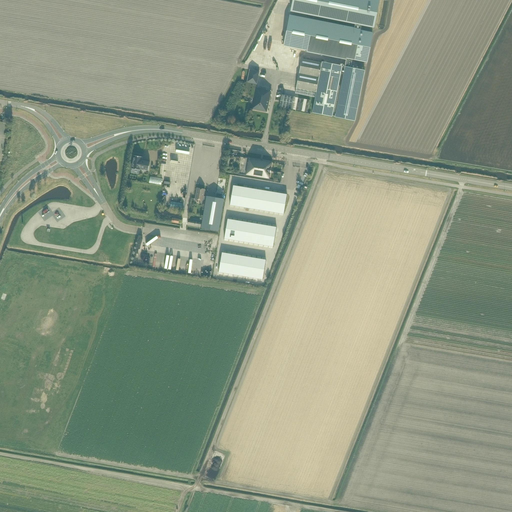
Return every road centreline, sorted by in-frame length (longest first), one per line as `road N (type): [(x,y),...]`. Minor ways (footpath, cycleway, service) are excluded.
road 1 (track): [(344,511),(199,487),(197,480),(336,504),(462,179)]
road 2 (track): [(323,156),(198,478),(50,453)]
road 3 (tertiary): [(511,187),(175,131),(121,132)]
road 4 (unclassified): [(97,193),(126,228),(220,244)]
